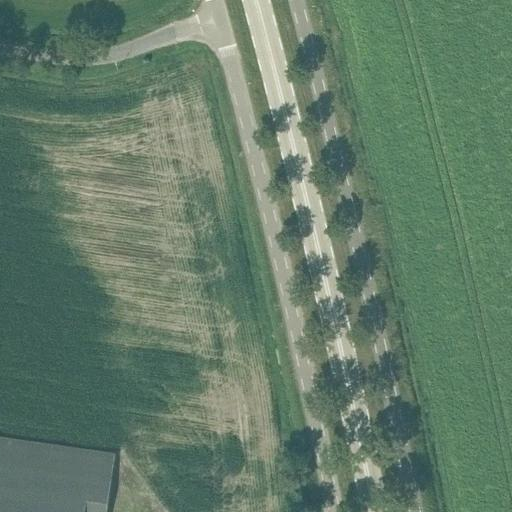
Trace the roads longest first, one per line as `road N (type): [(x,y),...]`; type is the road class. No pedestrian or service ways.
road 1 (primary): [(375,511),(256,0)]
road 2 (unclassified): [(410,511),(367,286),(298,0)]
road 3 (unclassified): [(335,511),(291,279),(222,16)]
road 4 (unclassified): [(0,46),(84,59),(222,16)]
